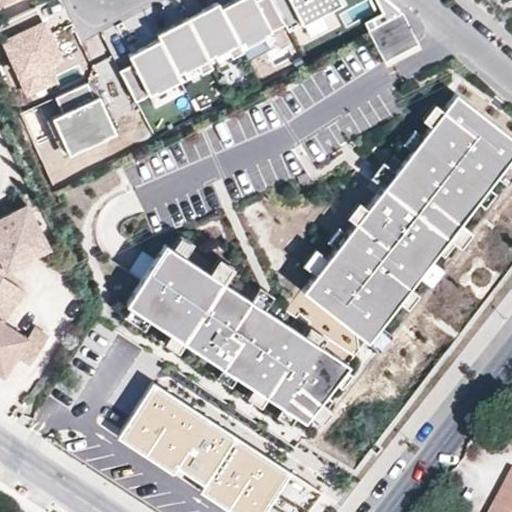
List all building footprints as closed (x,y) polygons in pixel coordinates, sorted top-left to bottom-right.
[(256,0),(235,0),(221,8),(242,47),(286,25),(272,0),(257,0),(256,1),(256,0)] [(272,0),(286,25),(289,32),(342,5),(339,0),(272,0)] [(188,18),(209,58),(228,48),(234,59),(245,53),(242,47),(221,8),(218,2),(188,18)] [(0,24),(0,30),(24,81),(49,69),(46,63),(60,57),(37,7),(0,24)] [(420,43),(404,12),(369,30),(385,61),(420,43)] [(209,58),(188,18),(158,34),(160,39),(178,74),(198,64),(203,75),(215,69),(209,58)] [(121,70),(137,101),(181,79),(178,74),(160,39),(129,55),(134,64),(121,70)] [(49,69),(24,81),(28,92),(54,80),(49,69)] [(53,118),(70,154),(117,132),(104,104),(99,107),(88,82),(56,97),(64,113),(53,118)] [(511,137),(456,94),(302,290),(367,341),(511,155),(511,137)] [(50,248),(27,204),(0,217),(0,260),(5,271),(50,248)] [(268,395),(307,420),(350,363),(226,282),(235,267),(220,257),(210,272),(166,244),(127,304),(171,332),(166,341),(180,350),(186,342),(254,386),(248,395),(262,404),(268,395)] [(8,295),(15,284),(2,276),(0,274),(0,318),(3,321),(17,301),(8,295)] [(3,321),(0,318),(0,374),(2,375),(14,355),(25,336),(3,321)] [(31,365),(49,335),(32,325),(25,336),(14,355),(31,365)] [(318,485),(160,381),(121,441),(171,473),(175,468),(207,489),(203,495),(229,511),(306,511),(322,493),(318,485)] [(511,511),(511,474),(496,504),(510,511),(511,511)]
